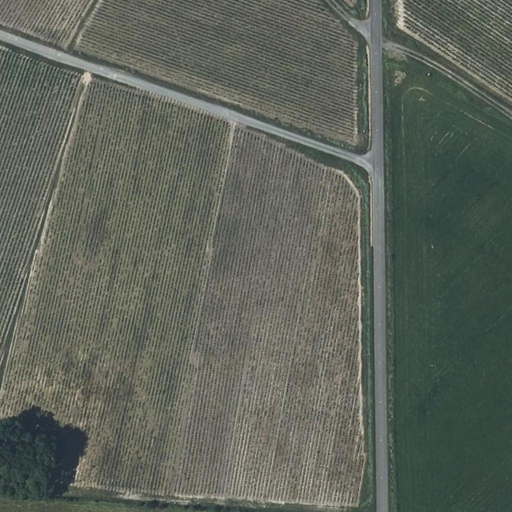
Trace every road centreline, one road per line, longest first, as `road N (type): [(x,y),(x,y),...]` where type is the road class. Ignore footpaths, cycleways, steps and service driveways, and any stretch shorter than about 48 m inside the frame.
road 1 (tertiary): [(383,511),(374,0)]
road 2 (track): [(511,116),(441,70),(375,42)]
